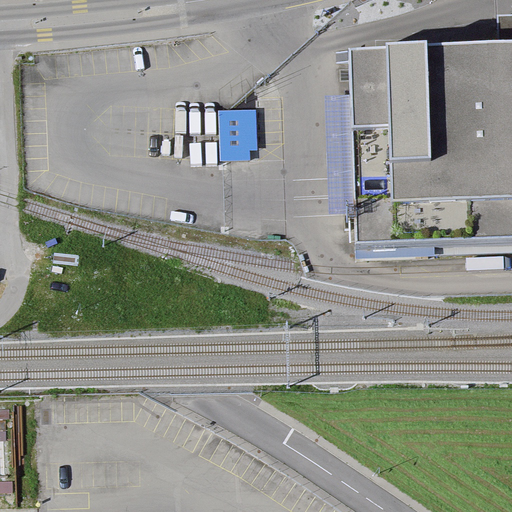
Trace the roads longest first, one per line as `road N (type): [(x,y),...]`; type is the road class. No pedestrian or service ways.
road 1 (tertiary): [(0,29),(249,0)]
road 2 (unknown): [(187,511),(197,469),(157,448),(46,442)]
road 3 (unclassified): [(285,444),(387,511)]
